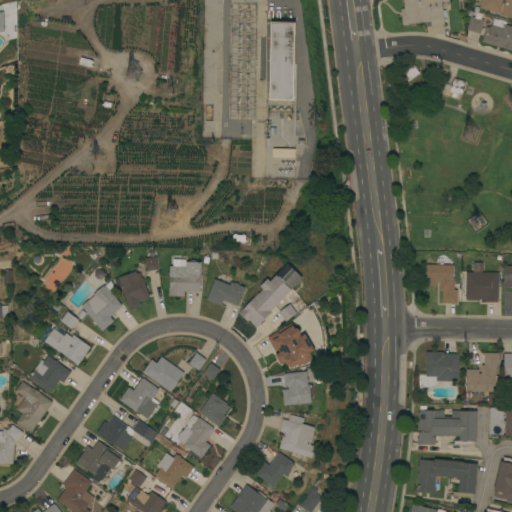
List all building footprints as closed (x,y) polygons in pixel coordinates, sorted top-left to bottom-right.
[(449,0),(441,1),(442,9),(445,8),(446,15),(443,16),(444,23),(425,25),(425,20),(408,22),(409,23),(402,24),(400,7),(404,7),(402,0),(449,0)] [(511,0),(511,16),(499,13),(499,11),(479,7),(480,0),(511,0)] [(466,28),(470,14),(468,14),(469,9),(473,10),(471,15),(484,18),(480,32),(466,28)] [(511,49),(481,40),(486,25),(488,26),(489,24),(490,25),(491,23),(492,23),(494,17),(506,20),(505,23),(511,25),(511,49)] [(270,20),(295,21),(294,99),(269,98),(270,20)] [(419,71),(405,82),(399,74),(413,63),(419,71)] [(465,80),(464,87),(460,94),(450,91),(450,83),(454,76),(465,80)] [(295,147),(294,156),(272,156),(272,147),(295,147)] [(144,257),(155,254),(158,267),(146,269),(144,257)] [(168,295),(168,286),(169,286),(169,275),(169,264),(173,265),(173,258),(185,258),(185,260),(190,260),(191,258),(195,259),(196,260),(201,260),(200,276),(199,276),(199,290),(184,290),(184,295),(168,295)] [(249,318),(247,320),(238,311),(242,307),(243,308),(258,291),(259,292),(263,287),(260,285),(267,277),(270,280),(287,261),(303,276),(282,298),(283,299),(280,302),(279,301),(256,325),(249,318)] [(453,263),(453,277),(454,277),(454,288),(456,288),(456,292),(457,292),(457,302),(442,301),(442,289),(440,289),(440,281),(437,281),(436,284),(425,284),(426,263),(453,263)] [(498,297),(497,297),(497,301),(484,300),(484,298),(466,298),(466,296),(465,296),(465,270),(473,270),(473,263),(482,263),(481,271),(498,271),(498,297)] [(511,264),(511,285),(511,286),(506,286),(506,285),(502,285),(502,279),(503,279),(504,264),(511,264)] [(118,276),(135,270),(136,272),(139,271),(141,276),(143,276),(148,293),(147,294),(148,297),(139,300),(140,304),(129,308),(118,276)] [(238,304),(237,303),(237,304),(223,299),(220,304),(206,298),(214,277),(230,284),(231,280),(235,282),(235,281),(239,282),(238,283),(245,286),(238,304)] [(81,304),(87,298),(88,299),(94,294),(92,293),(104,283),(122,304),(121,304),(121,305),(110,315),(114,319),(102,329),(81,304)] [(0,300),(1,303),(2,303),(2,304),(8,304),(8,309),(2,310),(3,316),(0,316),(0,300)] [(297,311),(286,320),(279,310),(290,302),(297,311)] [(78,318),(71,327),(60,319),(67,310),(78,318)] [(279,330),(279,329),(285,326),(292,322),(295,328),(296,328),(298,328),(299,329),(300,330),(301,332),(301,333),(300,335),(300,336),(305,333),(315,349),(310,352),(313,358),(303,365),(303,363),(298,366),(297,364),(290,368),(289,365),(288,366),(286,361),(281,364),(275,355),(280,352),(278,349),(277,348),(275,351),(267,337),(279,330)] [(77,363),(74,361),(75,361),(54,346),(54,347),(44,340),(53,327),(63,334),(65,331),(71,335),(73,333),(90,345),(77,363)] [(459,378),(455,378),(455,379),(437,379),(437,375),(431,375),(431,372),(427,372),(427,350),(443,350),(443,352),(459,352),(459,378)] [(196,351),(206,358),(198,369),(188,362),(196,351)] [(499,351),(499,367),(495,367),(495,374),(497,374),(497,379),(495,379),(495,390),(467,389),(467,384),(466,384),(466,375),(465,375),(466,367),(478,368),(478,372),(481,372),(481,363),(483,363),(484,351),(499,351)] [(511,352),(511,379),(503,379),(503,352),(511,352)] [(28,376),(41,358),(43,360),(48,353),(52,356),(51,356),(54,359),(55,358),(58,360),(58,361),(71,370),(63,381),(59,378),(50,391),(28,376)] [(184,371),(170,390),(142,370),(151,358),(156,362),(161,355),(184,371)] [(210,361),(220,368),(212,378),(203,372),(210,361)] [(313,364),(324,365),(323,380),(313,379),(313,364)] [(283,388),(288,388),(288,384),(285,385),(284,372),(307,370),(308,386),(305,386),(305,392),(312,392),(312,401),(284,404),(283,388)] [(128,386),(133,389),(141,376),(142,377),(143,376),(159,387),(154,394),(155,394),(153,397),(159,401),(148,417),(137,410),(136,411),(119,398),(128,386)] [(31,431),(16,420),(22,412),(16,408),(24,396),(15,389),(22,379),(35,389),(36,388),(53,400),(31,431)] [(209,396),(208,395),(210,393),(212,391),(227,402),(226,403),(229,405),(224,413),(226,415),(219,425),(199,411),(209,396)] [(476,440),(474,440),(474,444),(454,443),(454,439),(455,434),(435,434),(434,443),(416,443),(417,436),(418,436),(418,430),(417,430),(417,419),(419,419),(419,416),(417,416),(417,410),(419,411),(419,404),(426,404),(426,409),(433,409),(433,408),(444,409),(443,417),(451,417),(451,409),(476,409),(476,440)] [(489,406),(503,406),(503,433),(489,433),(489,406)] [(503,435),(511,435),(511,406),(504,406),(503,435)] [(197,416),(198,415),(214,427),(205,440),(210,443),(201,456),(183,443),(184,443),(177,438),(177,436),(177,433),(186,424),(187,425),(186,422),(187,419),(191,414),(193,413),(197,416)] [(279,446),(283,431),(279,430),(282,417),(288,419),(290,413),(294,413),(304,416),(303,422),(315,426),(310,443),(313,444),(314,447),(313,451),(312,456),(279,446)] [(104,420),(107,422),(112,414),(126,424),(127,424),(132,427),(138,418),(157,432),(158,431),(171,441),(168,446),(154,436),(150,441),(135,430),(131,435),(132,436),(123,449),(113,443),(96,431),(104,420)] [(0,430),(2,430),(3,427),(7,429),(12,423),(23,431),(14,442),(13,462),(0,461),(0,430)] [(110,448),(110,447),(122,455),(119,459),(120,460),(117,466),(115,465),(113,468),(110,466),(108,469),(110,471),(108,474),(106,472),(101,479),(100,478),(98,481),(90,475),(92,472),(83,466),(76,461),(85,449),(84,448),(87,444),(92,447),(98,439),(110,448)] [(290,468),(291,469),(289,472),(288,471),(286,474),(283,472),(273,486),(255,472),(264,460),(269,463),(277,451),(278,451),(279,450),(295,462),(290,468)] [(155,473),(160,466),(157,464),(166,451),(173,456),(175,452),(178,454),(178,453),(181,454),(180,455),(194,465),(186,476),(182,473),(173,486),(155,473)] [(500,460),(502,460),(503,455),(511,457),(511,501),(506,500),(506,498),(493,495),(494,489),(493,488),(500,460)] [(475,492),(473,492),(472,497),(452,495),(453,490),(458,490),(459,476),(435,474),(434,485),(435,485),(435,492),(414,490),(415,486),(416,486),(419,457),(434,459),(434,457),(462,460),(462,461),(477,462),(475,492)] [(161,507),(162,508),(161,510),(162,511),(161,511),(144,511),(139,508),(130,502),(131,501),(126,498),(135,486),(130,482),(131,479),(128,477),(128,476),(126,475),(133,466),(146,476),(139,485),(137,483),(136,485),(147,493),(148,492),(149,492),(151,489),(166,500),(161,507)] [(91,480),(85,489),(94,496),(86,507),(90,510),(88,511),(75,511),(57,498),(65,488),(64,487),(65,485),(62,483),(74,467),(91,480)] [(245,483),(257,491),(258,489),(267,495),(265,497),(273,502),(269,509),(272,511),(239,511),(230,506),(245,483)] [(312,485),(317,488),(315,491),(321,495),(310,511),(300,504),(312,485)] [(30,511),(38,506),(41,511),(53,502),(54,503),(55,502),(62,511),(30,511)] [(409,511),(412,502),(437,508),(437,507),(445,509),(445,510),(453,511),(409,511)]
